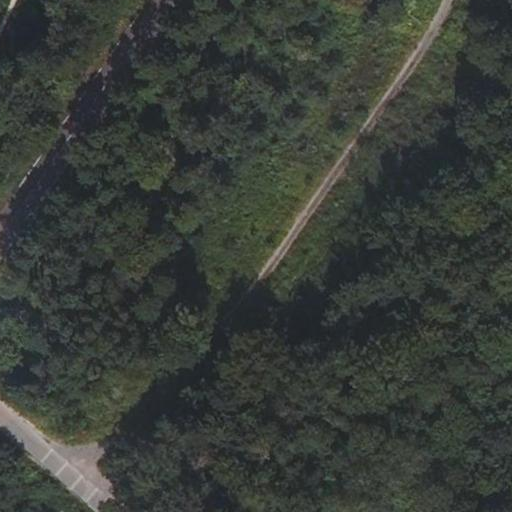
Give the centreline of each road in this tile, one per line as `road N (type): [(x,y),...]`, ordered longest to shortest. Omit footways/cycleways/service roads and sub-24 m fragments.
road 1 (track): [(78,483),(198,354),(400,102),(456,0)]
road 2 (tertiary): [(163,0),(0,237)]
road 3 (unclassified): [(0,409),(107,511)]
